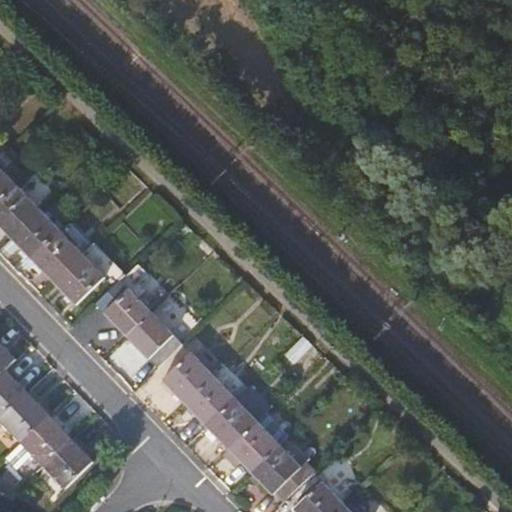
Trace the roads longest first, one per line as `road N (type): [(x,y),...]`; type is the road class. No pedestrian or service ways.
road 1 (residential): [(495,511),(0,33)]
road 2 (residential): [(0,291),(160,463)]
